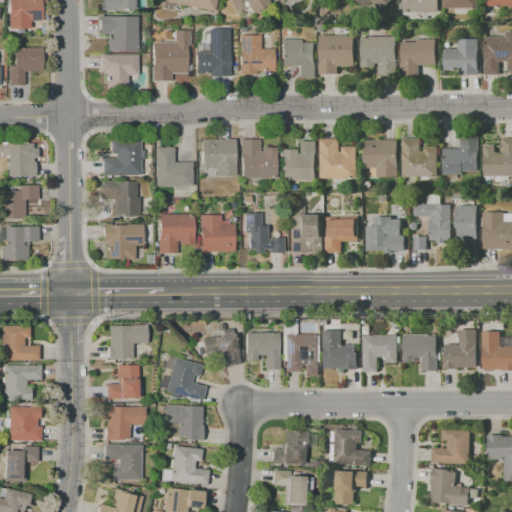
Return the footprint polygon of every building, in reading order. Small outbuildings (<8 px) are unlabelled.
[(8,0),(41,0),(41,21),(29,21),(29,29),(8,29),(8,0)] [(135,0),(135,9),(100,10),(100,0),(135,0)] [(166,2),(166,0),(216,0),(214,12),(166,2)] [(268,0),(270,3),(253,13),(249,6),(236,13),(228,0),(268,0)] [(391,0),(381,10),(372,1),(366,7),(359,0),(391,0)] [(440,0),(440,11),(404,12),(404,0),(440,0)] [(444,8),(443,0),(479,0),(480,7),(444,8)] [(99,15),(137,15),(138,50),(107,51),(106,34),(99,34),(99,15)] [(173,30),(188,29),(188,45),(185,45),(186,73),(170,73),(170,79),(151,79),(151,42),(173,42),(173,30)] [(486,36),(506,36),(506,31),(511,31),(511,70),(508,70),(508,60),(500,60),(500,74),(486,74),(486,36)] [(320,73),(319,35),(355,34),(355,66),(339,66),(339,73),(320,73)] [(273,71),(260,71),(260,74),(239,74),(239,35),(259,35),(259,49),(273,49),(273,71)] [(208,37),(228,36),(229,76),(208,77),(208,73),(195,73),(195,52),(208,51),(208,37)] [(362,67),(362,36),(398,36),(398,74),(379,74),(379,63),(376,63),(376,67),(362,67)] [(418,41),(418,38),(436,38),(437,65),(420,65),(421,79),(402,79),(402,60),(403,60),(403,41),(418,41)] [(460,69),(446,70),(446,48),(460,48),(460,38),(479,38),(480,74),(460,74),(460,69)] [(298,65),(281,66),(280,40),(300,39),(300,43),(316,42),(316,79),(298,79),(298,65)] [(8,65),(14,65),(14,47),(42,47),(42,71),(23,71),(23,85),(8,85),(8,65)] [(100,54),(137,53),(138,76),(127,76),(127,88),(105,89),(105,72),(100,72),(100,54)] [(444,148),(461,148),(461,137),(479,136),(479,170),(462,170),(463,173),(445,174),(444,148)] [(403,138),(421,137),(421,151),(425,151),(425,146),(439,146),(439,176),(404,176),(403,138)] [(321,138),(340,138),(340,151),(342,151),(342,146),(357,146),(357,178),(321,178),(321,138)] [(511,176),(485,176),(484,144),(496,144),(496,152),(503,152),(503,138),(511,138),(511,176)] [(102,158),(114,157),(114,154),(110,154),(110,140),(140,139),(140,175),(102,176),(102,158)] [(201,166),(201,139),(235,139),(235,175),(214,175),(214,166),(201,166)] [(239,139),(258,139),(258,151),(261,151),(261,148),(275,148),(276,178),(240,178),(239,139)] [(365,139),(398,139),(399,177),(366,177),(365,139)] [(281,149),(295,149),(295,153),(298,153),(298,141),(317,141),(317,180),(282,180),(281,149)] [(7,176),(7,143),(32,143),(32,148),(37,148),(37,159),(32,159),(32,161),(34,161),(34,176),(7,176)] [(155,187),(154,147),(173,147),(173,162),(191,161),(191,186),(155,187)] [(136,197),(138,197),(138,217),(113,217),(112,199),(100,199),(100,181),(136,181),(136,197)] [(19,185),(37,185),(37,200),(24,200),(24,218),(0,218),(0,191),(19,191),(19,185)] [(428,194),(441,194),(442,202),(429,203),(428,194)] [(242,196),(253,195),(254,203),(242,203),(242,196)] [(452,239),(446,240),(446,242),(437,242),(437,240),(430,240),(430,215),(415,215),(415,204),(451,203),(452,239)] [(479,243),(458,243),(458,227),(456,227),(456,205),(479,205),(479,243)] [(511,247),(484,248),(484,212),(505,211),(505,221),(511,220),(511,247)] [(158,253),(157,214),(193,213),(193,244),(179,244),(179,241),(177,241),(177,253),(158,253)] [(283,252),(255,252),(255,250),(249,250),(249,232),(244,232),(243,213),(260,213),(261,226),(267,225),(267,231),(275,231),(275,237),(283,237),(283,252)] [(199,214),(219,214),(220,224),(233,224),(234,251),(200,252),(199,214)] [(297,253),(297,215),(323,214),(324,252),(297,253)] [(404,250),(366,250),(366,225),(373,225),(374,215),(392,215),(392,218),(401,218),(401,234),(404,234),(404,250)] [(326,253),(326,236),(328,236),(328,216),(358,216),(359,240),(342,240),(342,252),(326,253)] [(103,241),(103,224),(142,223),(142,246),(133,246),(134,259),(106,259),(106,241),(103,241)] [(4,226),(38,226),(38,242),(27,242),(27,260),(0,260),(0,246),(4,246),(4,226)] [(427,249),(415,249),(414,236),(427,236),(427,249)] [(109,326),(146,325),(146,344),(131,344),(131,358),(124,358),(124,360),(107,360),(107,345),(109,345),(109,326)] [(1,326),(29,326),(29,346),(37,346),(37,360),(1,360),(1,326)] [(460,329),(478,329),(479,367),(458,367),(458,368),(444,368),(444,344),(460,344),(460,329)] [(324,367),(324,330),(342,330),(342,344),(358,344),(358,368),(344,369),(344,367),(324,367)] [(483,369),(483,332),(509,331),(510,339),(511,339),(511,370),(503,370),(503,369),(483,369)] [(244,359),(244,333),(278,332),(278,369),(264,369),(264,355),(256,355),(256,359),(244,359)] [(233,334),(234,340),(239,339),(240,349),(236,350),(238,363),(225,366),(223,356),(218,357),(217,352),(204,354),(201,340),(233,334)] [(285,372),(284,335),(319,334),(320,375),(303,375),(303,366),(300,366),(300,371),(285,372)] [(364,371),(363,334),(398,334),(399,362),(386,362),(386,356),(379,356),(379,370),(364,371)] [(423,370),(423,357),(416,357),(416,361),(404,361),(404,334),(438,334),(439,370),(423,370)] [(165,392),(173,357),(200,364),(195,384),(204,386),(200,401),(165,392)] [(2,365),(40,365),(40,380),(25,380),(25,387),(31,387),(31,400),(2,400),(2,365)] [(106,384),(117,384),(116,365),(136,365),(137,399),(106,399),(106,384)] [(163,404),(200,405),(200,425),(201,425),(201,439),(184,439),(184,437),(177,437),(177,424),(163,424),(163,404)] [(8,440),(9,406),(41,407),(41,418),(37,418),(37,426),(41,426),(40,441),(8,440)] [(104,426),(106,426),(106,406),(143,407),(143,424),(128,424),(127,441),(104,440),(104,426)] [(433,447),(443,447),(443,427),(471,427),(471,463),(433,463),(433,447)] [(334,462),(331,462),(332,443),(335,444),(336,441),(332,441),(332,431),(336,431),(336,428),(363,430),(363,442),(358,442),(358,450),(372,450),(371,465),(334,463),(334,462)] [(284,430),(308,431),(307,447),(303,447),(302,465),(271,463),(272,448),(280,448),(280,443),(283,443),(284,430)] [(511,480),(505,480),(506,459),(490,459),(490,451),(488,451),(488,434),(503,434),(503,435),(511,435),(511,480)] [(103,444),(140,445),(139,480),(111,480),(112,467),(113,467),(113,460),(103,459),(103,444)] [(25,462),(25,481),(3,480),(4,451),(21,452),(21,446),(38,447),(38,463),(25,462)] [(173,446),(201,449),(199,461),(194,460),(193,468),(207,470),(205,485),(168,480),(173,446)] [(431,501),(433,482),(432,482),(433,467),(450,469),(450,470),(458,471),(456,485),(471,487),(469,505),(431,501)] [(273,470),(289,470),(289,476),(304,477),(303,506),(282,505),(283,486),(272,485),(273,470)] [(338,470),(368,471),(367,486),(357,486),(357,491),(355,491),(354,504),(336,503),(338,470)] [(163,511),(166,487),(202,491),(200,509),(186,507),(186,511),(163,511)] [(4,488),(33,496),(31,506),(24,505),(22,511),(0,511),(0,497),(2,498),(4,488)] [(116,491),(133,495),(129,511),(96,511),(98,504),(113,507),(116,491)]
